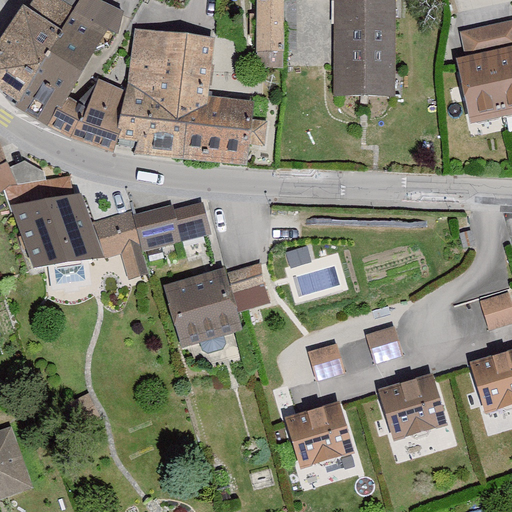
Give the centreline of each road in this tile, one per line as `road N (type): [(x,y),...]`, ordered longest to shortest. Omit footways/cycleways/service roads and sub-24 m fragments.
road 1 (tertiary): [(0,113),(45,142),(161,176),(511,192)]
road 2 (unknown): [(491,229),(485,265),(436,307),(429,354),(311,394)]
